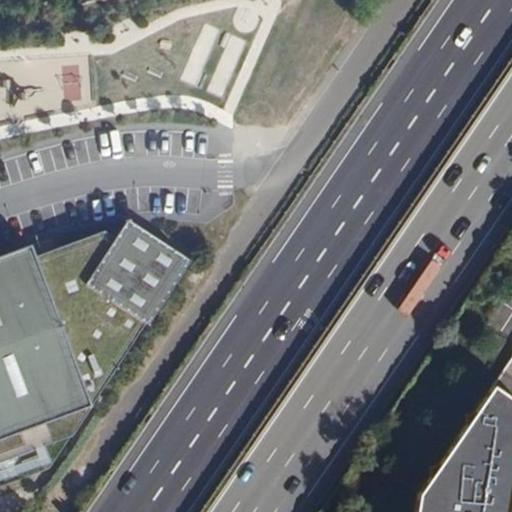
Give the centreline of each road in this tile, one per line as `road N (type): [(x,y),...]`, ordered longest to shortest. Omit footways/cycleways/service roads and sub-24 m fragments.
road 1 (motorway): [(497,0),(148,511)]
road 2 (residential): [(396,0),(280,166),(224,175),(165,168),(87,176),(0,207)]
road 3 (motorway): [(254,511),(511,138)]
